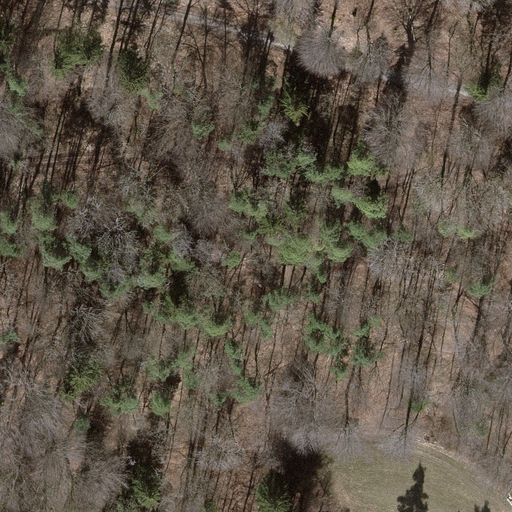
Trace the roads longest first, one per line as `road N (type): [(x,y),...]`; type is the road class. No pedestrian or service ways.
road 1 (track): [(511,509),(462,467),(388,443),(284,441),(38,458),(0,471)]
road 2 (track): [(511,99),(91,0)]
